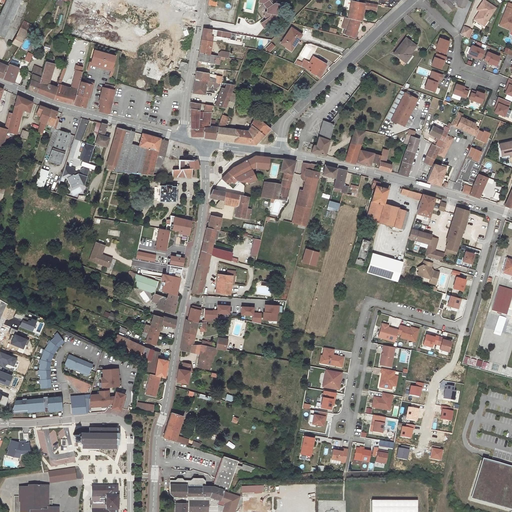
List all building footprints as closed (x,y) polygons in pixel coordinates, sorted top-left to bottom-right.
[(19,0),(6,0),(0,13),(0,36),(4,38),(19,0)] [(158,0),(197,12),(199,0),(158,0)] [(260,0),(260,2),(264,2),(264,4),(268,9),(267,13),(266,13),(265,17),(268,17),(269,19),(267,20),(262,24),(265,29),(276,21),(274,18),(275,14),(277,15),(279,5),(275,4),(274,5),(270,0),(260,0)] [(377,4),(365,2),(365,3),(352,0),(348,18),(351,19),(360,21),(362,21),(365,7),(376,9),(377,4)] [(442,0),(451,9),(457,3),(456,1),(459,0),(467,4),(468,0),(442,0)] [(499,5),(491,0),(484,0),(482,4),(484,6),(483,8),(480,12),(481,13),(479,17),(487,22),(499,5)] [(153,25),(154,23),(157,13),(122,2),(119,11),(123,13),(122,14),(124,15),(124,13),(130,15),(129,17),(131,17),(132,15),(135,17),(135,19),(139,20),(138,22),(148,26),(149,24),(153,25)] [(511,4),(510,4),(503,22),(511,25),(511,4)] [(351,19),(348,18),(345,17),(341,28),(344,28),(343,33),(346,34),(351,19)] [(360,21),(351,19),(346,34),(346,35),(355,38),(356,37),(359,30),(357,30),(360,21)] [(465,32),(469,34),(473,25),(466,23),(463,30),(465,32)] [(231,32),(203,27),(202,34),(212,36),(216,37),(216,36),(229,38),(231,32)] [(292,28),(281,43),(291,50),(301,34),(292,28)] [(20,47),(28,33),(21,29),(12,44),(20,47)] [(420,41),(409,35),(398,50),(407,56),(413,48),(414,49),(420,41)] [(451,39),(442,36),(439,44),(440,45),(438,49),(448,52),(449,48),(448,48),(449,43),(451,39)] [(209,54),(211,41),(201,39),(199,53),(209,54)] [(160,40),(156,55),(159,56),(157,63),(160,64),(167,66),(173,42),(163,40),(163,41),(160,40)] [(270,53),(276,46),(271,42),(266,49),(270,53)] [(486,48),(474,43),(470,52),(474,53),(478,55),(479,54),(483,56),(486,48)] [(416,51),(414,49),(413,48),(407,56),(411,58),(416,51)] [(502,55),(490,49),(487,58),(491,59),(490,60),(491,60),(494,61),(499,63),(502,55)] [(115,56),(95,50),(91,62),(112,68),(115,56)] [(448,55),(439,52),(437,56),(436,55),(433,64),(443,67),(444,63),(446,59),(447,59),(448,55)] [(218,63),(220,56),(218,56),(209,54),(199,53),(198,60),(200,60),(218,63)] [(306,56),(303,63),(308,66),(312,58),(306,56)] [(32,58),(26,57),(22,65),(28,67),(32,58)] [(41,77),(36,92),(53,98),(56,89),(49,86),(50,85),(47,84),(55,59),(47,57),(43,70),(41,77)] [(312,58),(308,66),(306,70),(311,74),(319,77),(318,80),(319,81),(321,78),(320,77),(327,64),(313,57),(312,58)] [(157,63),(155,62),(147,60),(142,74),(147,76),(155,78),(160,64),(157,63)] [(114,69),(112,68),(91,62),(90,61),(89,64),(90,64),(111,71),(113,71),(114,69)] [(179,64),(178,69),(187,72),(188,64),(180,61),(179,64)] [(297,61),(296,64),(306,70),(308,66),(303,63),(297,61)] [(10,65),(4,78),(4,79),(13,83),(19,69),(10,65)] [(43,70),(35,67),(33,74),(41,77),(43,70)] [(56,89),(53,98),(60,101),(73,104),(76,95),(77,91),(79,81),(80,81),(80,79),(82,72),(76,70),(71,87),(58,84),(56,89)] [(445,74),(434,70),(431,78),(430,78),(427,87),(436,90),(439,81),(440,82),(442,78),(443,78),(445,74)] [(195,78),(207,80),(211,81),(211,78),(209,77),(208,73),(196,71),(195,78)] [(36,92),(41,77),(33,74),(28,89),(36,92)] [(207,80),(195,78),(192,93),(205,94),(207,80)] [(91,84),(80,81),(79,81),(77,91),(76,95),(73,104),(85,107),(88,97),(91,84)] [(225,108),(231,92),(234,84),(224,82),(215,106),(225,108)] [(462,85),(458,83),(454,93),(467,98),(470,89),(466,87),(466,86),(464,86),(462,85)] [(103,100),(103,104),(101,103),(99,108),(101,109),(101,110),(109,113),(114,90),(104,87),(102,99),(103,100)] [(478,92),(474,90),(470,99),(483,103),(486,93),(483,92),(480,91),(478,91),(478,92)] [(402,116),(411,97),(400,91),(390,110),(402,116)] [(231,92),(225,108),(223,111),(226,112),(228,106),(232,107),(237,94),(231,92)] [(18,95),(13,114),(9,129),(8,132),(15,134),(21,116),(22,116),(24,110),(29,112),(33,102),(18,95)] [(511,100),(501,96),(497,104),(499,104),(498,107),(497,110),(506,114),(511,100)] [(401,116),(407,119),(417,100),(411,97),(402,116),(401,116)] [(201,103),(191,102),(190,109),(191,109),(190,117),(191,135),(203,136),(204,127),(209,126),(210,120),(211,114),(209,114),(209,116),(207,115),(207,117),(204,117),(203,120),(199,119),(201,103)] [(47,119),(50,109),(40,105),(36,115),(40,117),(47,119)] [(56,117),(58,112),(50,109),(47,119),(45,123),(53,126),(52,127),(54,128),(55,129),(58,121),(59,118),(56,117)] [(390,111),(386,119),(397,125),(401,116),(390,111)] [(463,114),(458,112),(452,125),(457,127),(457,126),(460,128),(461,127),(462,128),(462,129),(466,131),(466,130),(468,131),(476,135),(479,129),(475,127),(476,124),(461,117),(463,114)] [(222,114),(218,126),(215,139),(242,143),(255,144),(271,129),(256,117),(250,125),(251,125),(247,133),(243,130),(223,127),(228,116),(222,114)] [(401,116),(397,125),(403,128),(407,119),(401,116)] [(45,123),(47,119),(40,117),(38,121),(42,122),(38,132),(41,133),(45,123)] [(204,127),(203,136),(203,137),(215,139),(218,126),(213,125),(214,120),(210,120),(209,126),(204,127)] [(62,123),(58,121),(55,129),(54,128),(45,153),(50,154),(48,159),(60,163),(70,134),(59,130),(62,123)] [(326,123),(324,121),(319,138),(329,141),(334,125),(331,124),(326,123)] [(101,122),(98,130),(97,134),(103,135),(107,124),(101,122)] [(443,131),(433,126),(430,135),(437,138),(436,140),(438,141),(437,145),(441,146),(450,128),(445,126),(443,131)] [(110,165),(115,166),(118,156),(122,142),(126,129),(119,127),(108,164),(110,165)] [(26,138),(29,129),(24,128),(20,136),(26,138)] [(126,129),(122,142),(130,144),(134,131),(126,129)] [(355,164),(355,162),(365,132),(355,130),(345,161),(355,164)] [(136,173),(152,174),(156,153),(158,141),(159,138),(142,133),(138,146),(134,160),(118,156),(115,166),(114,170),(122,171),(125,171),(136,173)] [(97,134),(94,142),(106,146),(109,137),(103,135),(97,134)] [(407,135),(405,143),(409,144),(403,162),(411,164),(419,139),(414,137),(409,135),(407,135)] [(317,154),(325,156),(329,141),(319,138),(317,145),(314,145),(311,152),(317,154)] [(158,141),(156,153),(163,156),(166,143),(158,141)] [(501,156),(508,154),(511,153),(511,141),(499,144),(501,156)] [(80,159),(90,161),(95,145),(85,142),(80,159)] [(122,142),(118,156),(134,160),(138,146),(130,144),(122,142)] [(434,161),(440,147),(433,143),(427,156),(424,161),(432,165),(434,161)] [(361,150),(356,163),(370,166),(371,162),(374,154),(361,150)] [(374,154),(371,162),(378,164),(379,161),(380,158),(381,156),(374,154)] [(280,170),(283,158),(255,156),(249,159),(246,160),(250,167),(280,170)] [(295,160),(283,158),(280,170),(292,172),(295,160)] [(380,158),(379,161),(380,162),(378,169),(389,171),(391,164),(384,162),(385,159),(380,158)] [(188,159),(191,168),(198,168),(197,159),(193,159),(188,159)] [(251,170),(250,167),(246,160),(243,162),(234,166),(224,175),(221,178),(233,188),(239,180),(238,181),(233,178),(233,177),(251,170)] [(399,174),(407,176),(411,164),(403,162),(399,174)] [(74,169),(65,165),(61,176),(66,178),(67,177),(71,185),(77,183),(78,183),(79,184),(83,185),(88,169),(83,168),(81,169),(79,174),(77,174),(73,173),(73,172),(74,169)] [(325,165),(325,166),(323,175),(334,178),(336,168),(325,165)] [(173,170),(172,175),(191,176),(191,168),(184,168),(180,169),(172,169),(173,170)] [(346,170),(339,168),(334,187),(341,189),(341,191),(346,193),(347,187),(342,186),(346,170)] [(304,176),(305,176),(317,178),(319,172),(310,170),(306,169),(305,174),(304,176)] [(46,172),(39,170),(35,184),(42,187),(46,172)] [(238,181),(239,180),(245,180),(251,180),(255,179),(251,170),(233,177),(233,178),(238,181)] [(280,170),(280,171),(284,172),(279,194),(287,195),(292,172),(280,170)] [(266,183),(264,197),(272,198),(275,198),(278,198),(279,194),(284,172),(280,171),(278,182),(266,183)] [(478,174),(471,191),(469,195),(479,198),(479,197),(488,177),(478,174)] [(305,176),(302,191),(313,193),(317,180),(317,178),(305,176)] [(381,182),(373,180),(370,190),(374,191),(366,217),(378,221),(383,204),(388,189),(379,187),(381,182)] [(357,197),(359,186),(352,184),(350,195),(357,197)] [(160,185),(158,201),(169,201),(169,200),(174,201),(175,185),(160,185)] [(224,191),(213,189),(211,194),(210,197),(221,198),(223,199),(224,191)] [(291,222),(295,223),(306,226),(313,193),(302,191),(299,190),(291,222)] [(224,203),(237,206),(240,194),(231,193),(224,191),(223,199),(224,199),(224,203)] [(409,191),(408,195),(407,197),(419,200),(421,194),(409,191)] [(249,196),(244,195),(240,194),(237,206),(235,216),(244,218),(249,196)] [(421,196),(416,213),(429,216),(434,200),(421,196)] [(442,203),(440,202),(438,209),(454,214),(446,241),(448,241),(458,207),(445,204),(444,207),(441,206),(442,203)] [(383,204),(378,221),(400,227),(405,211),(383,204)] [(468,211),(458,207),(448,241),(445,249),(456,252),(468,211)] [(408,212),(405,211),(400,227),(404,228),(408,212)] [(169,225),(196,231),(197,222),(170,214),(170,219),(169,225)] [(211,215),(208,227),(215,229),(219,230),(222,217),(211,215)] [(207,227),(202,250),(211,254),(216,256),(230,260),(231,258),(232,253),(219,249),(211,246),(212,243),(215,229),(208,227),(207,227)] [(165,229),(159,228),(153,260),(161,262),(167,229),(165,229)] [(225,231),(219,230),(215,229),(212,243),(214,243),(216,239),(217,239),(219,232),(225,234),(225,231)] [(424,233),(412,230),(409,238),(428,244),(425,256),(442,261),(444,255),(444,254),(434,251),(437,239),(431,237),(424,235),(424,233)] [(257,255),(261,240),(255,238),(251,254),(257,255)] [(362,239),(356,259),(364,261),(370,241),(362,239)] [(104,244),(95,241),(88,259),(108,266),(110,262),(108,261),(110,257),(103,254),(103,255),(101,254),(101,253),(104,244)] [(318,252),(305,248),(302,261),(315,265),(318,252)] [(211,254),(202,250),(200,257),(210,259),(211,254)] [(466,250),(463,260),(473,264),(476,253),(466,250)] [(183,265),(184,257),(176,255),(176,256),(172,255),(170,263),(183,265)] [(366,272),(397,281),(399,274),(402,264),(371,255),(366,272)] [(210,259),(200,257),(198,263),(208,265),(210,259)] [(423,260),(422,264),(417,267),(419,271),(421,274),(420,276),(430,279),(429,282),(435,284),(439,272),(433,271),(431,267),(432,263),(423,260)] [(511,261),(507,260),(502,273),(511,276),(511,277),(511,280),(511,261)] [(165,275),(186,278),(188,267),(161,262),(159,274),(165,275)] [(201,293),(208,265),(198,263),(191,292),(201,293)] [(157,282),(135,274),(131,286),(153,293),(157,282)] [(159,274),(157,282),(153,293),(153,294),(164,296),(166,292),(164,291),(160,290),(165,275),(159,274)] [(227,275),(218,274),(215,292),(230,293),(231,282),(232,276),(227,275)] [(461,278),(456,277),(453,288),(458,289),(461,278)] [(511,290),(498,286),(495,298),(510,303),(511,294),(511,290)] [(164,296),(153,294),(152,299),(158,301),(157,303),(160,304),(159,308),(173,313),(177,301),(175,301),(177,295),(166,292),(164,296)] [(459,298),(450,295),(447,305),(456,308),(459,298)] [(495,298),(491,310),(506,315),(510,303),(495,298)] [(279,304),(265,304),(265,319),(278,320),(279,304)] [(191,305),(187,318),(199,321),(202,308),(191,305)] [(218,311),(205,310),(205,318),(218,318),(219,314),(231,314),(231,305),(218,305),(218,311)] [(255,307),(242,306),(241,314),(252,315),(252,322),(261,323),(262,313),(255,312),(255,307)] [(114,320),(115,314),(105,311),(103,317),(114,320)] [(163,317),(153,314),(150,326),(146,324),(144,332),(148,334),(149,331),(154,332),(158,333),(159,330),(162,329),(162,326),(161,324),(161,323),(175,327),(176,320),(163,316),(163,317)] [(186,319),(184,331),(195,334),(197,327),(200,326),(206,326),(206,322),(213,322),(213,318),(205,318),(202,321),(198,322),(186,319)] [(382,325),(378,337),(395,342),(397,333),(398,330),(388,327),(382,325)] [(410,328),(400,325),(398,330),(397,333),(401,334),(400,337),(415,341),(419,329),(413,327),(412,329),(410,328)] [(147,337),(146,341),(155,344),(158,333),(154,332),(149,331),(148,334),(147,337)] [(189,352),(200,354),(202,344),(194,343),(195,334),(184,331),(183,335),(192,338),(189,352)] [(39,370),(41,389),(51,388),(49,368),(50,366),(51,359),(51,358),(52,358),(54,352),(55,351),(55,352),(59,345),(60,345),(64,342),(58,333),(50,341),(44,350),(40,360),(39,370)] [(144,347),(114,334),(110,344),(139,357),(141,358),(150,361),(152,355),(154,350),(145,347),(144,347)] [(430,335),(426,334),(423,344),(432,347),(433,343),(437,344),(439,336),(435,335),(434,337),(430,335)] [(189,352),(192,338),(183,335),(181,350),(189,352)] [(443,337),(439,336),(437,344),(440,345),(439,349),(448,351),(451,341),(447,340),(443,339),(443,337)] [(216,346),(217,347),(226,348),(228,340),(227,339),(218,338),(216,346)] [(211,361),(213,361),(214,355),(215,356),(217,347),(216,346),(211,346),(202,344),(200,354),(198,367),(210,370),(211,361)] [(395,347),(383,345),(380,364),(391,366),(395,347)] [(334,349),(324,347),(323,356),(325,356),(324,363),(342,366),(344,357),(335,355),(334,356),(332,356),(333,355),(334,349)] [(65,365),(89,374),(93,364),(69,354),(65,365)] [(155,373),(155,375),(160,376),(165,378),(168,360),(170,361),(171,356),(166,355),(165,359),(160,358),(160,356),(152,355),(150,361),(147,371),(155,373)] [(475,367),(477,360),(465,356),(463,364),(475,367)] [(182,369),(179,368),(176,381),(187,383),(190,370),(192,369),(190,364),(184,362),(182,369)] [(118,369),(103,370),(104,378),(101,378),(102,387),(119,386),(118,369)] [(324,381),(323,386),(339,389),(342,372),(326,369),(325,374),(329,375),(327,382),(324,381)] [(394,371),(382,369),(381,373),(382,373),(381,377),(382,377),(382,379),(381,379),(379,387),(391,389),(392,386),(392,382),(396,383),(397,377),(393,376),(394,371)] [(155,396),(160,376),(155,375),(151,374),(146,393),(155,396)] [(336,392),(324,390),(321,407),(330,409),(332,399),(334,399),(336,392)] [(90,398),(89,407),(108,406),(110,404),(109,391),(99,391),(100,394),(91,395),(90,398)] [(116,391),(115,394),(112,409),(120,410),(124,393),(116,391)] [(390,406),(392,395),(383,393),(382,399),(374,397),(372,407),(387,410),(387,405),(390,406)] [(233,402),(234,396),(227,394),(225,400),(233,402)] [(22,400),(15,400),(10,412),(19,411),(19,410),(27,410),(27,411),(44,409),(44,410),(63,409),(62,396),(47,397),(47,400),(45,400),(45,396),(43,396),(43,398),(26,400),(26,398),(24,398),(24,403),(23,403),(22,400)] [(79,414),(88,413),(90,397),(84,398),(84,396),(75,397),(75,396),(71,396),(73,415),(79,414)] [(137,402),(136,410),(153,412),(154,405),(137,402)] [(326,417),(326,412),(319,411),(318,415),(314,414),(312,423),(322,425),(323,420),(324,416),(326,417)] [(171,412),(169,421),(181,424),(183,416),(171,412)] [(181,424),(169,421),(166,427),(178,431),(181,424)] [(373,426),(372,432),(382,434),(383,424),(372,422),(371,425),(373,426)] [(82,447),(83,447),(118,448),(118,443),(118,441),(118,434),(118,432),(118,428),(90,427),(90,432),(83,432),(81,432),(79,434),(73,434),(73,440),(78,440),(79,441),(80,442),(82,442),(82,447)] [(166,427),(164,437),(175,440),(177,435),(178,431),(166,427)] [(177,435),(175,440),(188,444),(190,439),(177,435)] [(314,437),(304,436),(301,454),(309,455),(311,446),(312,446),(314,437)] [(331,445),(340,447),(341,441),(333,439),(331,445)] [(18,444),(11,441),(7,450),(8,451),(6,455),(12,457),(13,457),(15,452),(15,453),(17,454),(18,454),(19,454),(20,454),(20,455),(29,454),(28,444),(25,444),(24,441),(20,442),(20,444),(20,445),(18,445),(18,444)] [(333,449),(331,458),(340,460),(340,462),(345,463),(348,449),(343,448),(342,451),(333,449)] [(359,449),(356,448),(354,459),(369,462),(371,452),(363,450),(363,449),(359,449)] [(377,450),(375,462),(385,464),(387,452),(377,450)] [(216,486),(224,491),(227,492),(235,460),(222,455),(216,486)] [(511,468),(484,460),(471,499),(511,509),(511,468)] [(243,464),(241,471),(253,474),(255,467),(243,464)] [(75,467),(48,471),(51,483),(77,479),(75,467)] [(224,491),(216,486),(206,487),(206,481),(203,477),(194,478),(191,481),(184,481),(182,479),(178,479),(176,482),(170,482),(170,494),(173,498),(177,499),(177,504),(175,504),(175,511),(217,511),(218,506),(219,501),(221,501),(223,492),(224,491)] [(29,487),(20,487),(20,502),(22,502),(21,511),(59,511),(59,508),(53,508),(48,508),(49,501),(49,486),(29,486),(29,487)] [(92,511),(117,511),(117,510),(118,510),(118,496),(117,496),(117,486),(92,486),(92,501),(90,501),(90,502),(90,505),(92,505),(92,511)] [(235,511),(240,496),(223,492),(221,501),(219,501),(218,506),(224,506),(223,511),(225,511),(235,511)] [(416,511),(416,502),(372,502),(371,511),(416,511)]
